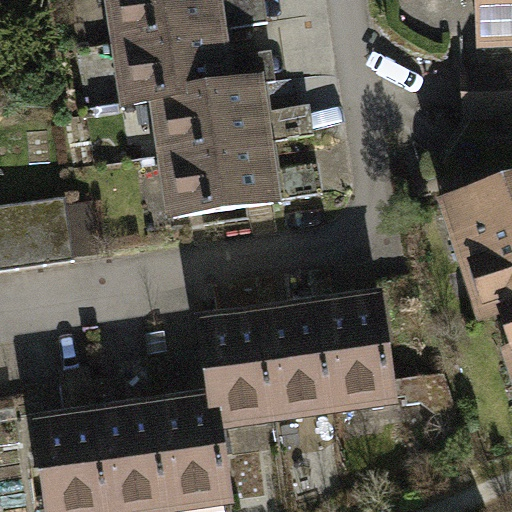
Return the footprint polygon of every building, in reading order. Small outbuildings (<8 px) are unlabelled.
[(511,0),(465,0),(467,93),(455,93),(456,147),(511,146),(511,0)] [(104,16),(113,74),(214,60),(205,1),(104,16)] [(113,74),(121,133),(149,129),(222,118),(214,60),(113,74)] [(149,129),(158,187),(259,173),(251,114),(222,118),(149,129)] [(158,187),(166,245),(267,231),(259,173),(158,187)] [(511,400),(511,200),(431,225),(470,350),(489,344),(511,400)] [(60,218),(0,226),(0,288),(69,279),(60,218)] [(369,318),(303,328),(320,445),(386,435),(369,318)] [(303,328),(237,337),(254,454),(320,445),(303,328)] [(237,337),(171,347),(184,440),(188,464),(254,454),(237,337)] [(184,440),(118,449),(127,511),(194,511),(188,464),(184,440)] [(127,511),(118,449),(52,459),(59,511),(127,511)] [(59,511),(52,459),(0,466),(0,511),(59,511)]
